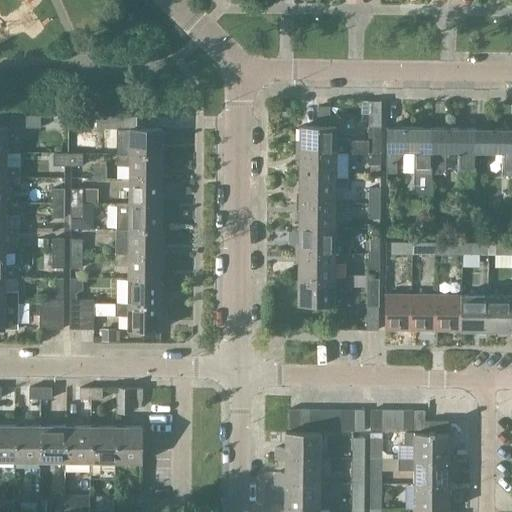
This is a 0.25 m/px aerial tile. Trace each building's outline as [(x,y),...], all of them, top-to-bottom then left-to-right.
[(368,152),(379,151),(380,126),(368,126),(368,142),(351,142),(351,140),(336,140),(336,125),(329,125),(329,106),(316,106),(317,125),(299,125),(299,151),(336,151),(368,152)] [(40,127),(41,115),(11,115),(11,127),(40,127)] [(126,128),(126,117),(126,116),(97,116),(97,128),(126,128)] [(7,141),(7,127),(0,126),(0,152),(7,152),(19,153),(19,141),(7,141)] [(431,127),(387,126),(386,126),(386,150),(413,150),(413,193),(430,193),(431,127)] [(474,174),(475,127),(431,127),(430,193),(431,193),(431,164),(445,164),(445,151),(457,151),(457,173),(474,174)] [(511,174),(511,127),(475,127),(474,174),(475,174),(475,151),(501,152),(501,174),(511,174)] [(162,154),(162,128),(130,128),(130,153),(162,154)] [(336,177),(336,151),(299,151),(299,176),(336,177)] [(367,164),(379,164),(379,151),(368,152),(367,164)] [(67,165),(68,153),(53,153),(53,165),(67,165)] [(67,165),(71,165),(82,165),(82,153),(68,153),(67,165)] [(162,179),(162,154),(130,153),(130,154),(115,154),(115,165),(130,166),(130,179),(162,179)] [(335,202),(336,177),(299,176),(299,201),(335,202)] [(162,203),(162,179),(130,179),(129,203),(162,203)] [(379,202),(379,187),(368,187),(368,202),(379,202)] [(64,202),(64,188),(52,188),(52,202),(64,202)] [(70,202),(83,203),(83,188),(70,188),(70,202)] [(6,215),(6,202),(0,201),(0,226),(6,227),(18,228),(18,215),(6,215)] [(335,227),(335,202),(299,201),(298,227),(335,227)] [(64,217),(64,202),(52,202),(52,217),(64,217)] [(83,217),(83,203),(70,202),(70,217),(83,217)] [(379,217),(379,202),(368,202),(368,217),(379,217)] [(162,203),(129,203),(116,203),(116,228),(129,228),(162,229),(162,203)] [(335,241),(335,227),(298,227),(298,252),(349,252),(349,241),(335,241)] [(161,254),(162,229),(129,228),(129,253),(161,254)] [(379,237),(378,237),(368,237),(368,252),(378,252),(379,237)] [(52,253),(64,253),(64,238),(52,238),(52,253)] [(70,253),(82,253),(83,238),(70,238),(70,253)] [(412,242),(390,242),(385,242),(384,254),(411,254),(412,242)] [(436,254),(436,242),(412,242),(411,254),(436,254)] [(461,255),(461,242),(436,242),(436,254),(461,255)] [(487,255),(487,243),(461,242),(461,255),(487,255)] [(511,255),(511,243),(487,243),(487,255),(511,255)] [(6,266),(6,252),(0,252),(0,277),(6,277),(17,278),(17,266),(6,266)] [(349,253),(349,252),(298,252),(298,277),(335,277),(335,261),(346,261),(346,253),(349,253)] [(378,268),(378,252),(368,252),(367,268),(378,268)] [(64,268),(64,253),(52,253),(52,268),(64,268)] [(82,268),(82,253),(70,253),(70,268),(82,268)] [(161,279),(161,254),(129,253),(114,254),(114,265),(129,266),(129,278),(161,279)] [(0,277),(0,302),(17,303),(17,291),(5,291),(6,277),(0,277)] [(335,277),(298,277),(298,303),(335,303),(335,290),(346,290),(346,287),(346,279),(335,279),(335,277)] [(161,304),(161,279),(129,278),(128,303),(161,304)] [(378,306),(378,278),(366,278),(366,306),(378,306)] [(410,329),(411,294),(384,294),(384,329),(410,329)] [(436,330),(436,294),(411,294),(410,329),(436,330)] [(461,330),(461,295),(436,294),(436,330),(461,330)] [(486,330),(486,295),(461,295),(461,330),(486,330)] [(511,330),(511,295),(486,295),(486,330),(511,330)] [(51,329),(51,299),(40,299),(40,328),(51,329)] [(63,329),(64,299),(51,299),(51,329),(63,329)] [(81,329),(82,299),(70,299),(70,329),(81,329)] [(81,329),(92,329),(94,329),(94,299),(82,299),(81,329)] [(17,317),(17,303),(0,302),(0,327),(5,328),(5,329),(16,329),(17,317)] [(161,329),(161,304),(128,303),(128,304),(114,304),(114,315),(128,315),(128,329),(161,329)] [(40,399),(40,387),(28,387),(28,398),(40,399)] [(51,399),(51,387),(40,387),(40,399),(51,399)] [(90,399),(90,388),(79,387),(78,399),(90,399)] [(101,399),(101,388),(90,388),(90,399),(101,399)] [(141,388),(130,388),(116,388),(116,412),(132,413),(132,406),(142,407),(141,388)] [(298,431),(299,409),(289,409),(289,430),(298,431)] [(310,431),(310,409),(299,409),(298,431),(310,431)] [(321,431),(321,409),(310,409),(310,431),(321,431)] [(332,431),(332,409),(321,409),(321,431),(332,431)] [(343,431),(342,409),(332,409),(332,431),(343,431)] [(354,431),(354,409),(342,409),(343,431),(354,431)] [(364,431),(365,409),(354,409),(354,431),(364,431)] [(381,431),(381,410),(371,410),(371,431),(381,431)] [(392,431),(392,410),(381,410),(381,431),(392,431)] [(403,431),(403,410),(392,410),(392,431),(403,431)] [(413,432),(413,410),(403,410),(403,431),(413,432)] [(425,432),(425,410),(413,410),(413,432),(425,432)] [(449,432),(447,432),(448,421),(429,421),(429,432),(403,432),(403,444),(414,444),(414,457),(449,458),(449,432)] [(0,460),(14,461),(14,425),(0,424),(0,460)] [(39,461),(39,425),(14,425),(14,461),(39,461)] [(64,461),(64,425),(39,425),(39,461),(64,461)] [(89,462),(89,425),(64,425),(64,461),(89,462)] [(115,462),(115,426),(89,425),(89,462),(115,462)] [(141,462),(142,426),(115,426),(115,462),(141,462)] [(276,458),(285,458),(321,458),(321,432),(286,431),(285,447),(276,447),(276,458)] [(364,459),(364,437),(351,437),(351,458),(364,459)] [(381,438),(371,438),(369,438),(369,457),(381,457),(381,438)] [(381,482),(381,457),(369,457),(368,482),(381,482)] [(449,458),(414,457),(398,457),(398,468),(414,468),(414,482),(448,482),(449,458)] [(320,483),(321,458),(285,458),(285,473),(275,473),(275,483),(285,483),(320,483)] [(363,484),(364,459),(351,458),(351,484),(363,484)] [(380,507),(381,482),(368,482),(368,507),(380,507)] [(448,508),(448,482),(414,482),(414,508),(448,508)] [(285,483),(285,508),(320,508),(320,483),(285,483)] [(363,509),(363,484),(351,484),(351,509),(363,509)]
